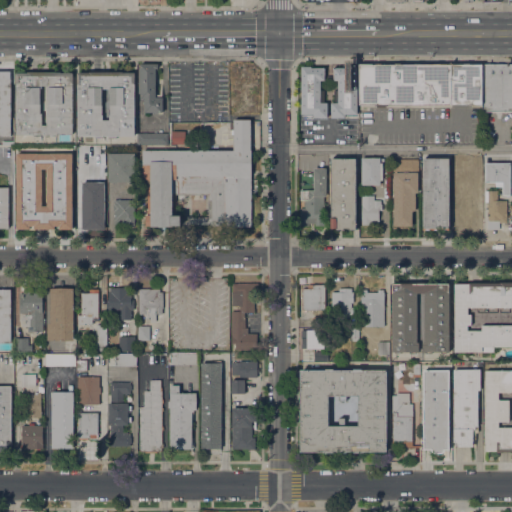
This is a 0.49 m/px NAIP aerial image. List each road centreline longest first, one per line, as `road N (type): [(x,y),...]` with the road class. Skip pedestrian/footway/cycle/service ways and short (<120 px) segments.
road 1 (residential): [(511,485),(0,486)]
road 2 (residential): [(511,255),(0,256)]
road 3 (residential): [(278,511),(279,32)]
road 4 (primary): [(162,33),(0,33)]
road 5 (primary): [(511,32),(379,32)]
